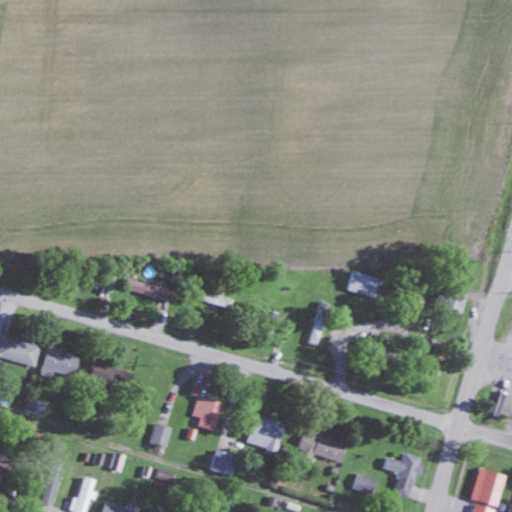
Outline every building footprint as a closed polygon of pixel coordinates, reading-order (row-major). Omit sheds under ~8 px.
[(374,299),(379,280),(351,271),(345,291),(374,299)] [(127,299),(168,301),(169,287),(128,284),(127,299)] [(437,308),(461,315),(466,298),(442,290),(437,308)] [(227,308),(230,300),(204,292),(201,301),(227,308)] [(330,306),(321,302),(305,343),(315,347),(330,306)] [(39,346),(0,336),(0,358),(34,367),(39,346)] [(78,356),(46,348),(40,372),(72,380),(78,356)] [(106,386),(116,367),(96,357),(86,376),(106,386)] [(191,416),(199,418),(197,426),(213,432),(222,404),(197,396),(191,416)] [(45,402),(27,397),(23,413),(41,417),(45,402)] [(274,454),(283,426),(253,416),(244,445),(274,454)] [(147,444),(164,449),(171,429),(154,424),(147,444)] [(347,445),(300,433),(295,452),(342,463),(347,445)] [(209,470),(228,476),(235,458),(216,450),(209,470)] [(119,471),(124,458),(115,454),(110,467),(119,471)] [(401,463),(384,458),(381,470),(397,474),(392,495),(411,499),(421,458),(403,454),(401,463)] [(0,493),(11,494),(11,470),(0,470),(0,493)] [(497,508),(505,476),(485,471),(477,503),(497,508)] [(369,478),(355,476),(352,489),(366,491),(369,478)] [(85,511),(95,482),(82,477),(71,511),(85,511)] [(101,511),(136,511),(104,503),(101,511)]
